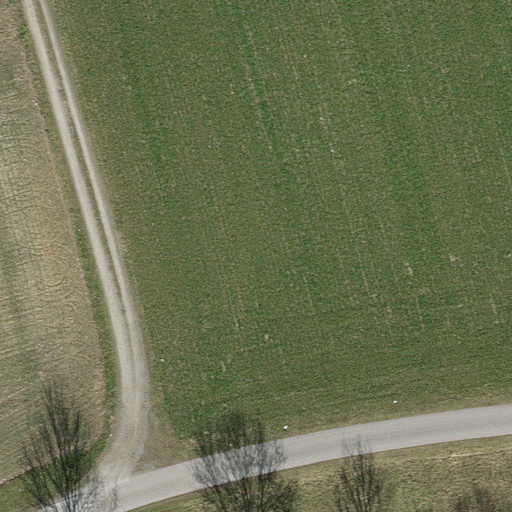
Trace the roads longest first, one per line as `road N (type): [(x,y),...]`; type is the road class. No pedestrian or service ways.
road 1 (track): [(125,494),(137,407),(124,317),(35,0)]
road 2 (track): [(79,511),(270,457),(511,421)]
